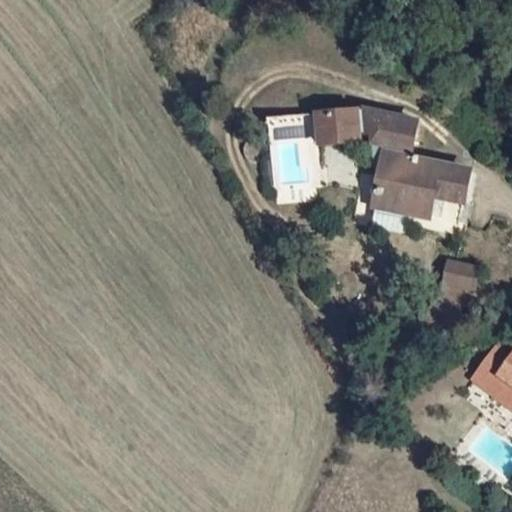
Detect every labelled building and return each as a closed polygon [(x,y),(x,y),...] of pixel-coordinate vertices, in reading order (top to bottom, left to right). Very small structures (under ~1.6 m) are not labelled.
[(421,168),(430,133),(390,123),(390,118),(333,119),(334,150),(343,150),(344,143),(374,144),(375,137),(389,137),(389,180),(395,181),(387,211),(422,220),(438,224),(443,203),(474,211),(481,182),(421,168)] [(422,220),(387,211),(383,229),(419,236),(422,220)] [(474,302),(479,303),(485,283),(458,274),(452,294),(474,302)] [(418,328),(438,353),(462,334),(461,333),(443,309),(418,328)] [(511,362),(505,357),(501,362),(511,372),(511,362)] [(511,372),(501,362),(479,388),(511,417),(511,372)]
